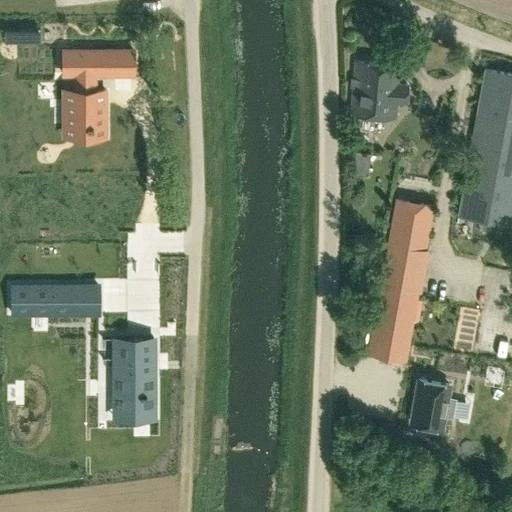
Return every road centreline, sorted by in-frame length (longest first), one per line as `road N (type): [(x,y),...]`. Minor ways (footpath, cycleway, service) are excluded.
road 1 (unclassified): [(318,511),(330,142),(324,0)]
road 2 (unclassified): [(511,50),(388,0)]
road 3 (track): [(187,462),(191,331)]
